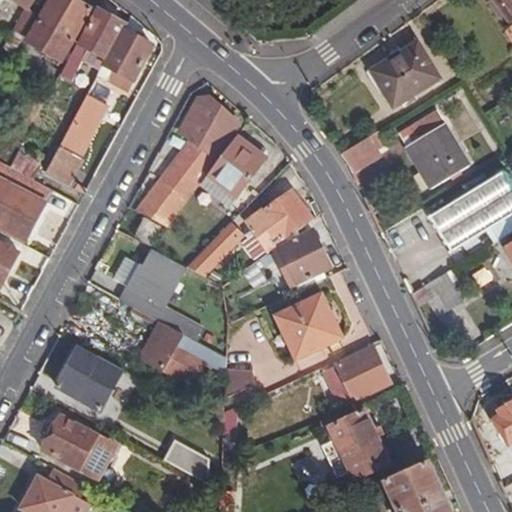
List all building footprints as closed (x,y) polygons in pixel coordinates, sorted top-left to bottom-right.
[(92,10),(76,0),(52,0),(27,42),(60,62),(68,51),(92,10)] [(511,19),(511,0),(496,0),(511,20),(511,19)] [(7,48),(15,51),(38,10),(30,5),(7,48)] [(123,30),(126,24),(99,9),(82,43),(79,41),(64,74),(75,80),(85,61),(102,69),(123,30)] [(511,46),(511,21),(500,31),(511,46)] [(131,91),(154,47),(123,30),(102,69),(100,75),(131,91)] [(394,107),(440,78),(418,43),(402,53),(402,56),(374,74),(394,107)] [(47,173),(70,186),(84,160),(81,157),(110,104),(89,94),(47,173)] [(137,212),(162,225),(195,180),(198,181),(238,125),(206,97),(205,99),(199,98),(175,141),(185,149),(137,212)] [(400,134),(432,189),(469,166),(436,110),(400,134)] [(371,137),(341,155),(353,172),(382,155),(371,137)] [(239,139),(204,186),(227,204),(233,196),(237,199),(267,159),(239,139)] [(13,169),(33,180),(42,164),(21,152),(13,169)] [(0,226),(25,240),(52,191),(33,180),(13,169),(10,167),(0,162),(0,226)] [(511,194),(504,181),(501,177),(433,217),(452,250),(511,214),(511,194)] [(270,253),(315,220),(295,191),(267,212),(265,210),(248,223),(270,253)] [(137,237),(151,246),(161,229),(146,220),(137,237)] [(241,233),(232,223),(186,268),(196,274),(221,248),(224,250),(241,233)] [(0,286),(23,244),(0,231),(0,286)] [(298,286),(325,273),(332,269),(315,231),(281,247),(283,252),(279,255),(294,288),(298,286)] [(122,301),(159,322),(197,344),(204,330),(165,308),(186,268),(157,252),(146,270),(141,267),(129,288),(122,301)] [(129,288),(141,267),(128,260),(117,281),(129,288)] [(448,272),(411,294),(418,306),(432,298),(440,293),(450,309),(465,300),(448,272)] [(303,290),(327,278),(325,273),(298,286),(303,290)] [(442,314),(450,309),(440,293),(432,298),(442,314)] [(344,339),(323,294),(273,319),(295,363),(344,339)] [(192,387),(211,351),(197,344),(159,322),(139,358),(192,387)] [(101,357),(81,346),(58,389),(102,414),(125,370),(101,357)] [(391,384),(374,347),(338,364),(354,401),(391,384)] [(252,371),(225,371),(224,400),(256,385),(252,371)] [(511,405),(499,413),(502,417),(496,422),(510,445),(511,444),(511,405)] [(240,438),(239,408),(224,414),(224,425),(223,439),(240,438)] [(389,463),(364,410),(331,426),(355,479),(389,463)] [(111,444),(63,417),(44,450),(92,477),(111,444)] [(209,450),(223,425),(210,418),(197,443),(209,450)] [(176,442),(164,462),(208,487),(210,461),(176,442)] [(451,511),(427,462),(385,481),(399,511),(451,511)] [(86,487),(55,469),(48,481),(38,476),(35,483),(36,484),(22,509),(26,511),(85,511),(90,505),(78,500),(86,487)] [(221,493),(219,511),(232,511),(233,493),(221,493)]
